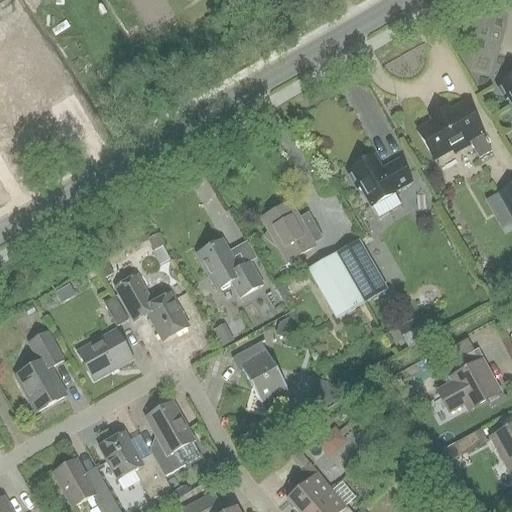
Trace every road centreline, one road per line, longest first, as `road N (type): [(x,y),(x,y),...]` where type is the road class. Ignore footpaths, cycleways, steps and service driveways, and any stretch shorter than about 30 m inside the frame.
road 1 (secondary): [(0,233),(408,0)]
road 2 (residential): [(267,511),(180,366),(0,467)]
